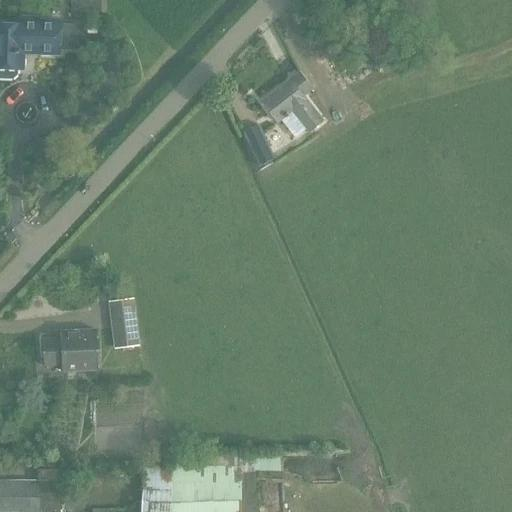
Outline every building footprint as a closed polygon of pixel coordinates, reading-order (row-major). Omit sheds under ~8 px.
[(106,0),(72,0),(73,12),(107,12),(106,0)] [(22,69),(23,53),(58,55),(58,50),(77,51),(78,25),(59,24),(59,21),(37,20),(37,18),(23,18),(23,25),(0,24),(0,78),(12,79),(16,75),(16,69),(22,69)] [(261,102),(277,123),(280,120),(294,138),(306,129),(308,133),(322,122),(303,96),(312,89),(299,72),(261,102)] [(258,166),(274,159),(259,125),(244,132),(258,166)] [(139,348),(132,301),(110,304),(117,351),(139,348)] [(63,365),(63,372),(96,370),(94,330),(61,332),(62,338),(43,339),(44,366),(63,365)] [(257,511),(254,471),(282,472),(282,453),(196,454),(195,453),(173,452),(173,458),(170,458),(169,467),(143,467),(141,511),(257,511)] [(63,470),(0,469),(0,511),(59,511),(58,481),(63,481),(63,470)]
